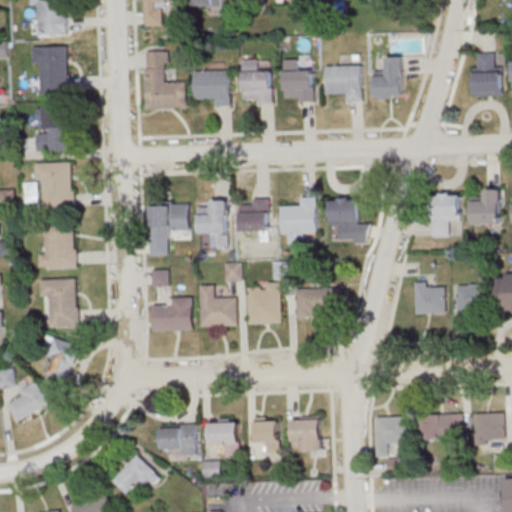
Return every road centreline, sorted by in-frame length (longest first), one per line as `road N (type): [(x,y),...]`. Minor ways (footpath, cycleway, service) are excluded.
road 1 (residential): [(353,511),(354,403),(367,330),(462,0)]
road 2 (residential): [(511,144),(122,160)]
road 3 (residential): [(511,367),(122,379)]
road 4 (residential): [(122,379),(128,342),(116,0)]
road 5 (residential): [(122,379),(94,429),(74,446),(28,470),(0,474)]
